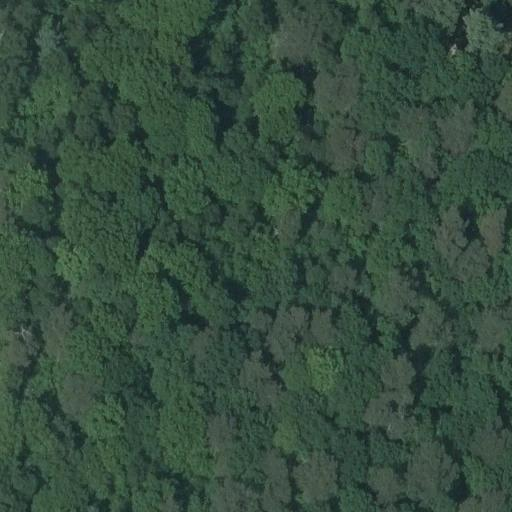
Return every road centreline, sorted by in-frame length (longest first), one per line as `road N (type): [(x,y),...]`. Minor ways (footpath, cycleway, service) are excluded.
road 1 (track): [(341,0),(384,220),(410,247),(438,304),(477,511)]
road 2 (track): [(0,451),(83,437),(152,395),(209,329),(292,261),(384,220)]
